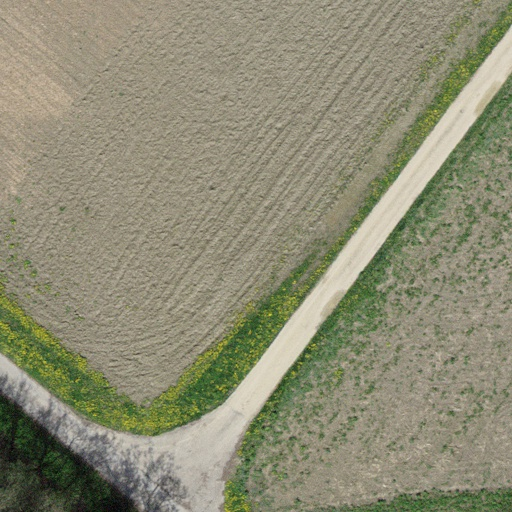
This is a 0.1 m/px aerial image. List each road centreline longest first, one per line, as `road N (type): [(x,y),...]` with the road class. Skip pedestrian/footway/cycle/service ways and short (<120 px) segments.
road 1 (track): [(511,50),(171,511)]
road 2 (track): [(157,511),(0,380)]
